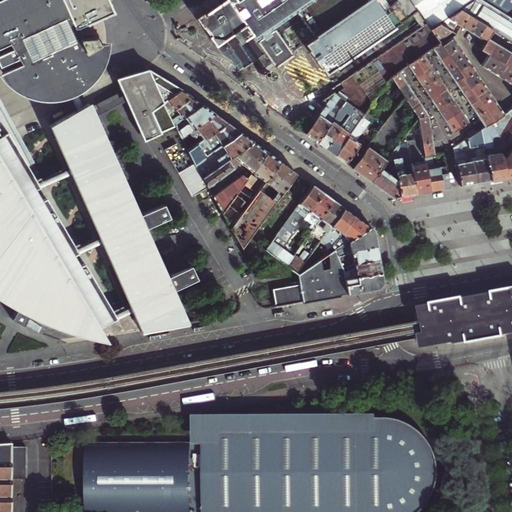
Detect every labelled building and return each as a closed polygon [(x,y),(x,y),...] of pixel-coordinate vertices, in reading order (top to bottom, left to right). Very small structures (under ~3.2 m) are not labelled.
[(78,28),(55,0),(24,0),(13,5),(14,11),(5,12),(0,13),(0,49),(2,49),(15,47),(18,55),(1,62),(5,71),(24,64),(26,70),(8,77),(16,84),(26,90),(35,93),(44,96),(53,96),(63,94),(71,92),(78,109),(84,105),(77,89),(87,83),(95,74),(100,63),(103,53),(104,45),(98,46),(95,38),(83,39),(78,28)] [(55,0),(78,28),(113,13),(106,0),(55,0)] [(238,42),(250,33),(225,0),(221,0),(202,14),(201,13),(195,17),(201,26),(201,25),(205,30),(208,35),(214,44),(216,42),(231,32),(238,42)] [(225,0),(250,33),(253,38),(272,26),(295,10),(307,27),(301,31),(308,41),(324,30),(352,11),(351,10),(344,0),(225,0)] [(352,11),(324,30),(308,41),(305,44),(308,49),(307,50),(320,69),(321,68),(325,74),(335,67),(335,68),(394,27),(375,0),(365,0),(351,10),(352,11)] [(375,0),(394,27),(419,10),(411,0),(375,0)] [(459,10),(473,0),(411,0),(419,10),(427,23),(431,29),(439,23),(444,20),(459,10)] [(511,0),(473,0),(459,10),(467,14),(476,20),(484,25),(493,30),(496,32),(511,41),(511,0)] [(467,14),(459,10),(444,20),(450,24),(452,20),(454,21),(460,25),(467,14)] [(476,20),(467,14),(460,25),(465,28),(469,31),(476,20)] [(476,20),(469,31),(473,34),(477,36),(484,25),(476,20)] [(449,32),(451,30),(439,23),(431,29),(438,40),(449,32)] [(493,30),(484,25),(477,36),(482,39),(486,41),(487,39),(491,32),(493,30)] [(264,53),(256,58),(261,65),(263,65),(265,66),(266,67),(267,69),(274,64),(276,67),(279,65),(281,66),(289,61),(289,58),(293,55),(288,48),(289,45),(280,34),(277,33),(272,26),(253,38),(264,53)] [(231,32),(216,42),(223,52),(225,50),(229,55),(239,70),(244,67),(247,65),(256,58),(264,53),(253,38),(250,33),(238,42),(231,32)] [(442,45),(447,53),(458,46),(456,42),(453,37),(442,45)] [(488,55),(495,44),(491,41),(487,39),(486,41),(480,50),(488,54),(488,55)] [(442,45),(440,43),(433,48),(437,55),(440,59),(448,55),(447,53),(442,45)] [(488,55),(496,59),(503,48),(499,46),(495,44),(488,55)] [(448,55),(453,62),(464,54),(461,50),(458,46),(447,53),(448,55)] [(506,50),(503,48),(496,59),(497,60),(503,64),(510,53),(506,50)] [(464,54),(453,62),(455,66),(458,70),(470,63),(467,59),(464,54)] [(486,68),(490,71),(497,60),(496,59),(488,55),(488,54),(481,65),(486,68)] [(427,60),(423,55),(416,60),(423,71),(431,66),(427,60)] [(448,55),(440,59),(444,65),(447,71),(455,66),(453,62),(448,55)] [(423,71),(416,60),(408,65),(413,72),(416,76),(423,71)] [(497,60),(490,71),(495,74),(499,76),(506,65),(503,64),(497,60)] [(470,63),(458,70),(462,77),(464,79),(475,71),(472,67),(470,63)] [(504,79),(507,81),(511,73),(511,68),(506,65),(499,76),(504,79)] [(431,66),(423,71),(430,82),(438,77),(435,72),(431,66)] [(455,66),(447,71),(451,76),(455,82),(462,77),(458,70),(455,66)] [(170,115),(163,103),(181,90),(171,82),(161,74),(149,69),(147,70),(122,88),(124,92),(95,110),(98,115),(126,98),(149,150),(179,134),(175,125),(172,120),(170,115)] [(430,82),(423,71),(416,76),(419,82),(423,87),(430,82)] [(470,88),(481,80),(478,76),(475,71),(464,79),(470,88)] [(398,87),(406,82),(403,78),(399,72),(391,77),(398,87)] [(356,108),(364,115),(372,104),(352,74),(331,89),(334,93),(341,98),(346,102),(356,108)] [(442,82),(438,77),(430,82),(438,93),(446,88),(442,82)] [(464,79),(462,77),(455,82),(459,88),(462,93),(470,88),(464,79)] [(475,96),(486,88),(484,84),(481,80),(470,88),(475,96)] [(405,98),(413,93),(410,88),(406,82),(398,87),(404,96),(405,98)] [(438,93),(430,82),(423,87),(426,92),(430,99),(438,93)] [(450,94),(446,88),(438,93),(446,105),(453,100),(450,94)] [(470,88),(462,93),(467,100),(470,104),(478,99),(475,96),(470,88)] [(478,99),(481,104),(492,97),(489,92),(486,88),(475,96),(478,99)] [(175,110),(191,97),(186,93),(181,90),(163,103),(170,115),(175,110)] [(341,98),(334,93),(305,133),(311,138),(317,142),(337,115),(332,111),(341,98)] [(413,93),(405,98),(412,109),(420,104),(416,99),(413,93)] [(438,110),(446,105),(438,93),(430,99),(434,104),(438,110)] [(191,97),(175,110),(179,116),(177,117),(172,120),(175,125),(202,105),(197,101),(191,97)] [(487,113),(498,106),(495,101),(492,97),(481,104),(485,111),(487,113)] [(478,99),(470,104),(474,111),(477,116),(485,111),(481,104),(478,99)] [(453,100),(446,105),(453,116),(461,111),(457,105),(453,100)] [(129,302),(141,331),(187,322),(172,288),(176,286),(177,288),(197,279),(192,266),(171,275),(172,277),(168,279),(144,225),(148,224),(149,226),(170,217),(164,204),(144,213),(145,215),(141,217),(97,116),(98,115),(95,110),(94,111),(90,102),(84,105),(78,109),(51,125),(65,155),(67,161),(96,226),(98,232),(122,286),(127,297),(129,302)] [(346,102),(337,115),(317,142),(322,146),(326,149),(356,108),(346,102)] [(417,118),(428,116),(423,109),(420,104),(412,109),(417,118)] [(202,105),(175,125),(179,134),(182,139),(187,135),(189,134),(215,114),(208,109),(202,105)] [(442,115),(445,121),(453,116),(446,105),(438,110),(442,115)] [(487,113),(492,121),(503,114),(500,109),(498,106),(487,113)] [(511,107),(503,114),(492,121),(489,124),(497,136),(506,141),(511,144),(511,107)] [(364,115),(356,108),(326,149),(332,153),(335,155),(363,117),(364,115)] [(0,126),(4,124),(6,128),(24,158),(27,156),(7,122),(0,110),(0,126)] [(461,111),(453,116),(461,127),(468,122),(465,117),(461,111)] [(492,121),(487,113),(485,111),(477,116),(481,121),(485,127),(489,124),(492,121)] [(198,133),(203,140),(227,123),(221,118),(215,114),(189,134),(191,138),(198,133)] [(417,118),(419,130),(430,128),(429,123),(428,116),(417,118)] [(453,132),(461,127),(453,116),(445,121),(449,127),(453,132)] [(370,122),(363,117),(335,155),(346,163),(352,168),(366,149),(356,142),(370,122)] [(407,150),(415,193),(422,192),(430,191),(425,167),(421,168),(418,150),(422,149),(421,143),(419,130),(417,118),(405,136),(407,150)] [(227,123),(203,140),(188,151),(194,163),(195,165),(204,159),(197,150),(204,146),(205,148),(206,148),(209,151),(209,150),(210,151),(215,148),(212,144),(214,142),(218,148),(240,132),(233,127),(227,123)] [(484,146),(490,180),(497,179),(505,177),(501,157),(501,155),(498,156),(497,153),(494,153),(493,148),(499,147),(497,136),(489,124),(485,127),(481,129),(484,144),(484,146)] [(0,275),(4,279),(22,290),(14,304),(26,310),(34,296),(68,316),(85,324),(101,330),(96,321),(129,302),(127,297),(111,306),(82,256),(77,259),(70,248),(98,232),(96,226),(72,240),(43,190),(38,193),(31,182),(67,161),(65,155),(33,174),(24,158),(6,128),(0,131),(0,275)] [(419,130),(421,143),(432,141),(431,135),(430,128),(419,130)] [(469,147),(484,144),(481,129),(472,135),(467,138),(469,147)] [(195,165),(202,178),(210,172),(219,166),(253,142),(247,137),(240,132),(218,148),(214,151),(219,157),(210,165),(205,158),(204,159),(195,165)] [(471,160),(469,147),(467,138),(463,141),(452,148),(453,151),(458,150),(458,153),(464,152),(466,161),(471,160)] [(423,151),(424,156),(430,155),(434,155),(433,148),(432,141),(421,143),(422,149),(423,151)] [(511,144),(506,141),(504,146),(509,149),(505,156),(501,157),(505,177),(511,176),(511,144)] [(209,150),(209,151),(211,154),(214,151),(218,148),(214,142),(212,144),(215,148),(210,151),(209,150)] [(253,142),(219,166),(226,175),(231,172),(237,167),(236,166),(238,164),(240,162),(247,168),(249,170),(264,150),(259,146),(253,142)] [(399,143),(392,153),(392,156),(401,154),(400,151),(399,143)] [(482,182),(490,180),(484,146),(480,147),(481,149),(476,150),(475,153),(476,160),(471,161),(476,183),(482,182)] [(381,168),(386,161),(367,147),(366,149),(352,168),(362,175),(371,182),(381,168)] [(253,172),(267,152),(266,151),(264,150),(249,170),(251,171),(253,172)] [(407,195),(415,193),(407,150),(400,151),(401,154),(392,156),(400,196),(407,195)] [(453,151),(460,186),(467,184),(476,183),(471,161),(471,160),(466,161),(464,152),(458,153),(458,150),(453,151)] [(265,182),(280,162),(274,157),(267,152),(253,172),(248,178),(241,189),(249,195),(252,190),(250,188),(259,177),(265,182)] [(396,197),(400,196),(392,156),(392,153),(387,160),(394,165),(388,173),(381,168),(371,182),(393,197),(396,197)] [(431,164),(430,155),(424,156),(425,167),(430,191),(440,189),(450,187),(445,161),(440,162),(431,164)] [(257,193),(238,220),(231,229),(242,249),(249,239),(297,174),(289,168),(280,162),(265,182),(257,193)] [(195,165),(194,163),(178,172),(191,196),(207,187),(202,178),(195,165)] [(219,166),(210,172),(217,182),(221,179),(226,175),(219,166)] [(210,172),(202,178),(207,187),(208,188),(210,187),(212,185),(217,182),(210,172)] [(241,189),(248,178),(243,174),(237,178),(232,182),(241,189)] [(250,188),(252,190),(257,193),(265,182),(259,177),(250,188)] [(236,195),(241,189),(232,182),(229,185),(226,187),(236,195)] [(317,189),(312,185),(283,224),(294,232),(304,218),(323,193),(317,189)] [(219,192),(232,201),(236,195),(226,187),(223,189),(219,192)] [(230,204),(238,210),(249,195),(241,189),(236,195),(232,201),(230,204)] [(216,195),(213,197),(222,214),(230,204),(232,201),(219,192),(216,195)] [(310,226),(313,228),(333,201),(328,197),(323,193),(304,218),(312,224),(310,226)] [(321,239),(344,208),(338,204),(333,201),(313,228),(311,231),(321,239)] [(230,204),(222,214),(231,229),(238,220),(233,216),(238,210),(230,204)] [(349,212),(344,208),(321,239),(329,245),(331,242),(333,244),(354,215),(349,212)] [(362,221),(354,215),(333,244),(331,246),(322,258),(335,250),(343,244),(369,227),(362,221)] [(283,224),(276,234),(281,238),(285,232),(291,237),(294,232),(283,224)] [(373,230),(369,227),(343,244),(335,250),(337,256),(354,252),(354,250),(376,246),(375,238),(374,234),(373,230)] [(282,248),(291,237),(285,232),(281,238),(276,234),(275,235),(264,251),(275,259),(282,248)] [(354,264),(379,259),(377,252),(376,246),(354,250),(354,252),(337,256),(343,270),(354,264)] [(285,266),(293,256),(282,248),(275,259),(285,266)] [(273,307),(303,302),(325,297),(347,293),(345,278),(343,270),(337,256),(335,250),(322,258),(308,267),(297,275),(298,275),(299,285),(272,290),(275,304),(273,304),(273,307)] [(296,274),(303,263),(293,256),(285,266),(296,274)] [(345,278),(381,272),(380,264),(379,259),(354,264),(343,270),(345,278)] [(382,277),(381,272),(345,278),(347,293),(360,291),(379,288),(383,282),(382,277)] [(511,287),(431,303),(433,311),(416,314),(418,326),(416,326),(418,333),(419,332),(421,344),(438,341),(439,346),(454,343),(455,344),(467,342),(468,343),(505,336),(505,335),(511,333),(511,287)] [(241,294),(241,303),(254,303),(254,294),(241,294)] [(376,413),(189,414),(189,442),(189,511),(414,511),(416,511),(421,506),(424,503),(427,499),(430,493),(432,488),(433,484),(434,478),(435,473),(435,468),(434,462),(433,456),(431,449),(427,442),(423,436),(419,432),(416,429),(411,425),(404,421),(399,419),(392,417),(388,416),(383,416),(379,416),(376,416),(376,413)] [(11,442),(0,442),(0,511),(11,511),(11,479),(11,446),(11,442)] [(189,511),(189,442),(88,442),(88,510),(82,510),(82,511),(189,511)] [(30,446),(11,446),(11,479),(30,479),(30,446)]
